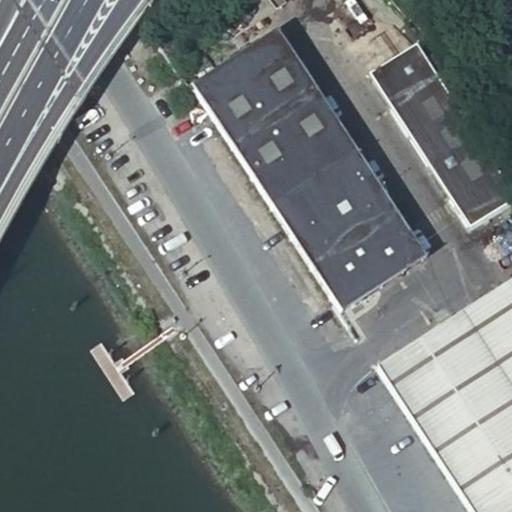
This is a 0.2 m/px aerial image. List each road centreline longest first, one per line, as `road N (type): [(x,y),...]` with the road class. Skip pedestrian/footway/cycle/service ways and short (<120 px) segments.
road 1 (unclassified): [(48,0),(237,292)]
road 2 (unclassified): [(237,292),(372,511)]
road 3 (primary): [(0,185),(131,0)]
road 4 (trunk): [(0,170),(93,0)]
